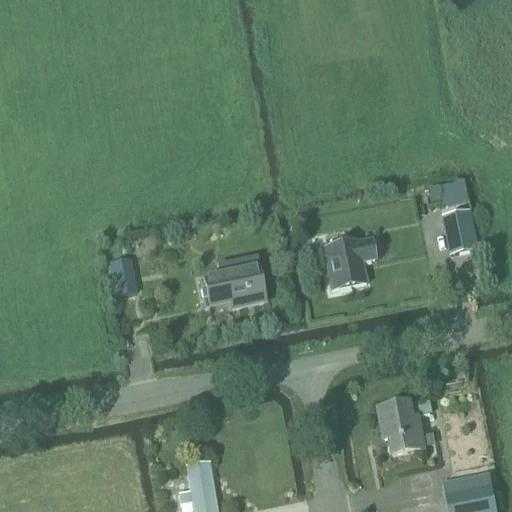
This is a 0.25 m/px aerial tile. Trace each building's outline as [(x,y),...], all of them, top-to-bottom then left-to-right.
[(464,182),(441,186),(444,206),(468,202),(464,182)] [(470,215),(443,220),(451,259),(478,254),(470,215)] [(370,243),(323,253),(331,295),(365,289),(361,267),(375,264),(370,243)] [(223,279),(204,283),(209,307),(230,303),(232,313),(264,307),(255,263),(221,269),(223,279)] [(410,405),(378,411),(383,438),(388,437),(392,460),(424,454),(418,421),(430,418),(427,404),(410,407),(410,405)] [(216,511),(212,481),(210,468),(185,472),(188,496),(178,498),(180,509),(191,508),(191,511),(216,511)] [(496,511),(490,478),(443,487),(448,511),(496,511)]
